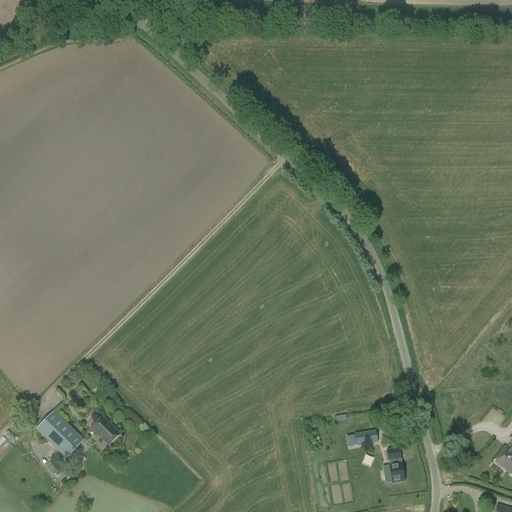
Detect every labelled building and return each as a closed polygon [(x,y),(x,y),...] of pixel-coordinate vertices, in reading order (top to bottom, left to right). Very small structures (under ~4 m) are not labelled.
[(84,441),(54,411),(36,430),(66,460),(84,441)] [(109,446),(120,435),(102,418),(91,429),(109,446)] [(357,446),(377,443),(375,432),(347,437),(348,446),(356,444),(357,446)] [(511,452),(506,448),(495,462),(511,474),(511,452)] [(401,463),(390,465),(393,485),(404,483),(401,463)]
